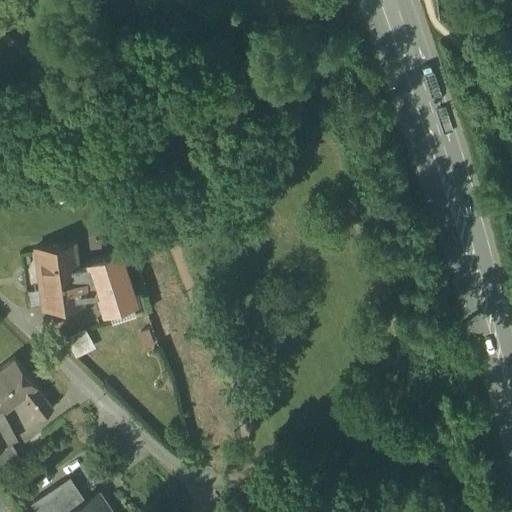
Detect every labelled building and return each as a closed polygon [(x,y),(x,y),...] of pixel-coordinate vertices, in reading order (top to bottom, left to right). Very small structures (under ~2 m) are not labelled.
[(155,102),(141,106),(136,115),(138,121),(140,128),(149,133),(163,130),(168,122),(169,122),(169,121),(171,120),(167,106),(164,107),(163,107),(155,102)] [(75,241),(35,247),(43,306),(83,300),(83,296),(100,294),(105,309),(133,300),(118,252),(90,261),(91,263),(78,265),(75,241)] [(85,327),(66,337),(76,354),(94,345),(85,327)] [(154,346),(145,334),(136,341),(146,353),(154,346)] [(14,356),(0,366),(0,401),(5,408),(22,395),(39,418),(53,407),(36,384),(37,384),(14,356)] [(6,445),(0,448),(0,461),(17,452),(12,442),(6,445)] [(65,477),(33,499),(42,511),(67,511),(78,505),(75,501),(79,498),(65,477)] [(78,505),(67,511),(113,511),(99,491),(78,505)]
